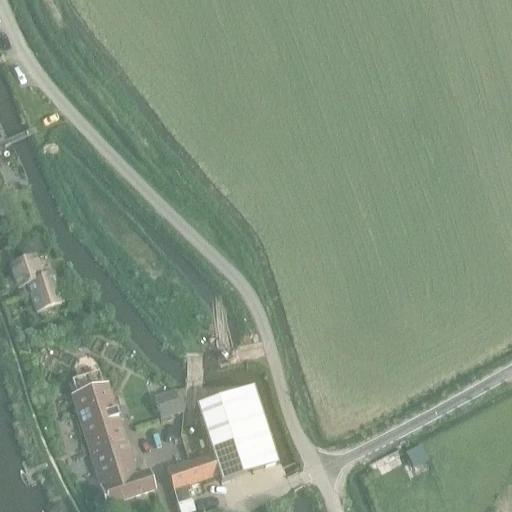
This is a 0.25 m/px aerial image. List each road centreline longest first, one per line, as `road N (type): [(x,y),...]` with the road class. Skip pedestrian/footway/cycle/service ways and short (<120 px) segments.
road 1 (unclassified): [(0,2),(15,41),(52,92),(254,296),(321,472)]
road 2 (unclassified): [(321,472),(511,372)]
